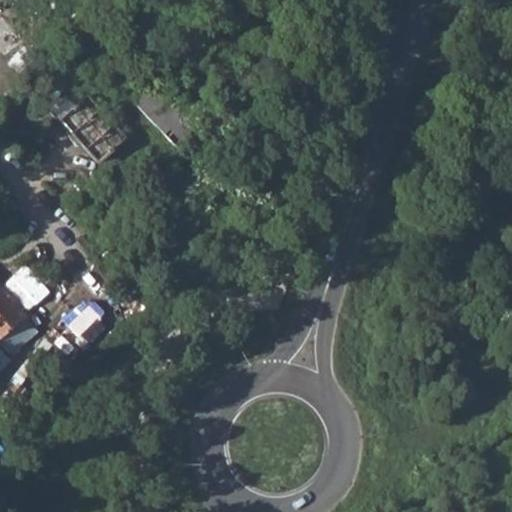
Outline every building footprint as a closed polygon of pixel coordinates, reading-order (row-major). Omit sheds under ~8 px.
[(3,0),(0,3),(0,47),(7,56),(36,32),(8,0),(3,0)] [(105,76),(133,105),(152,86),(124,57),(105,76)] [(152,86),(133,105),(191,165),(208,144),(152,86)] [(86,96),(59,119),(73,136),(80,144),(96,163),(123,140),(114,130),(105,119),(86,96)] [(105,119),(114,130),(121,123),(113,113),(105,119)] [(69,140),(76,147),(80,144),(73,136),(69,140)] [(0,339),(26,317),(0,287),(0,339)]
